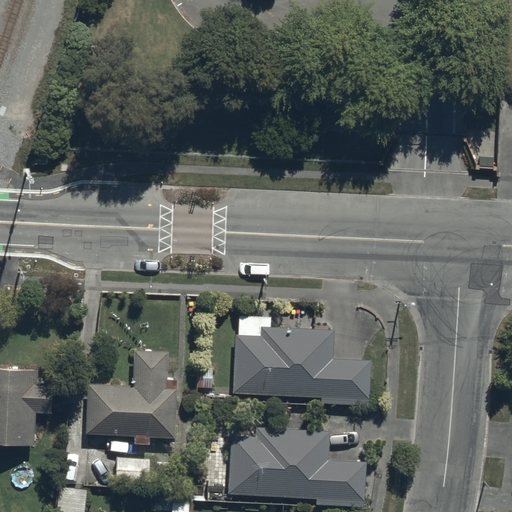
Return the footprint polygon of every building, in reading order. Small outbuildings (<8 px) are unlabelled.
[(335,332),(237,328),(234,394),(369,401),(371,361),(333,359),(335,332)] [(134,386),(90,385),(87,436),(175,440),(179,354),(135,351),(134,386)] [(38,372),(0,369),(0,445),(34,448),(38,372)] [(330,430),(233,426),(230,495),(366,501),(368,462),(329,460),(330,430)] [(150,460),(118,458),(117,484),(149,485),(149,482),(150,460)] [(83,511),(86,488),(57,485),(54,511),(83,511)] [(188,511),(189,489),(170,488),(168,511),(188,511)]
